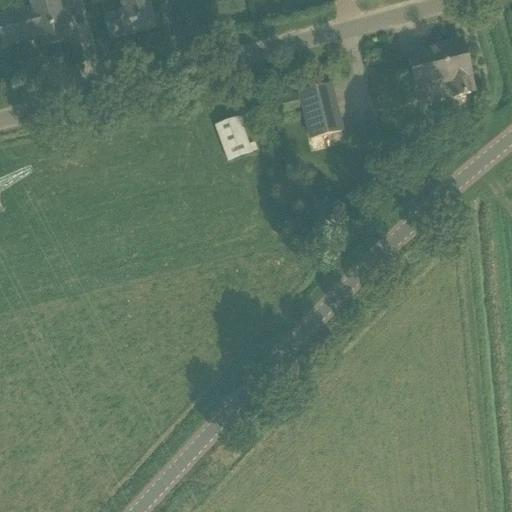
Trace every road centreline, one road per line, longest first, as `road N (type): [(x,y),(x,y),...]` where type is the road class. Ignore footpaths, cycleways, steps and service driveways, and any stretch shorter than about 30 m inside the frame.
road 1 (tertiary): [(139,511),(397,236),(511,139)]
road 2 (unclassified): [(0,121),(455,2)]
road 3 (track): [(492,511),(456,185)]
